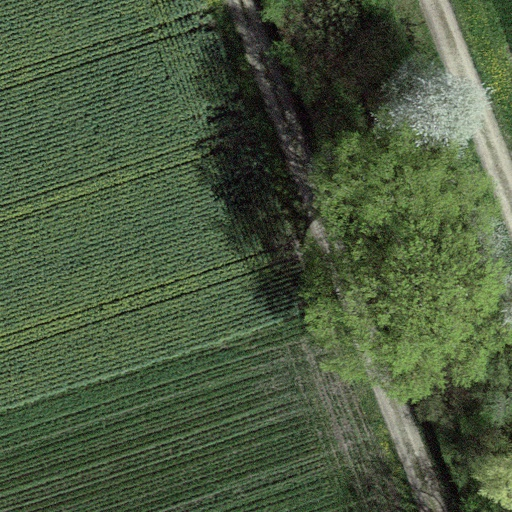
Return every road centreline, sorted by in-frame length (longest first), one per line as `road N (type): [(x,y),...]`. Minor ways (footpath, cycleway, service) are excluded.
road 1 (track): [(436,511),(240,0)]
road 2 (track): [(435,0),(511,198)]
